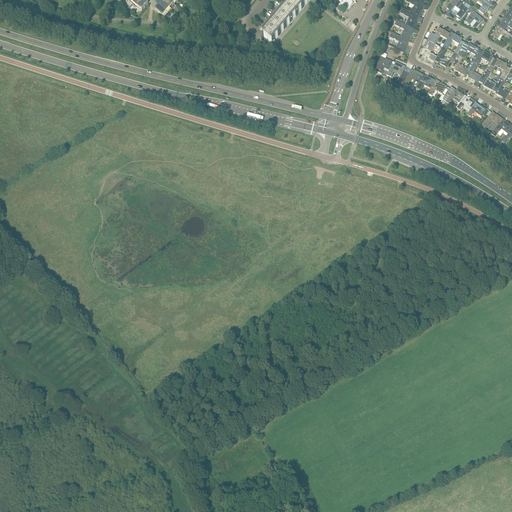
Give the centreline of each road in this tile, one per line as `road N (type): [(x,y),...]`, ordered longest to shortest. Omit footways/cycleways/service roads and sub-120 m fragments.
road 1 (primary): [(330,117),(0,31)]
road 2 (primary): [(0,43),(327,131)]
road 3 (unclassified): [(0,57),(320,156)]
road 4 (track): [(251,425),(511,263)]
road 5 (primary): [(343,135),(449,175),(511,214)]
road 6 (primary): [(511,199),(444,157),(346,121)]
road 7 (residential): [(511,115),(415,62),(428,15)]
road 8 (unclassified): [(511,233),(386,175)]
road 9 (secondary): [(346,121),(388,0)]
road 10 (secondary): [(376,0),(330,117)]
